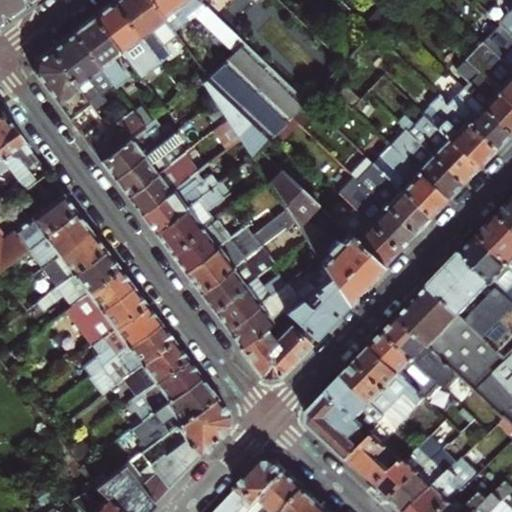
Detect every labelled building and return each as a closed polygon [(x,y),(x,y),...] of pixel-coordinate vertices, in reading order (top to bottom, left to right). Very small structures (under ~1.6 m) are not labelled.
[(0,0),(0,23),(16,11),(30,0),(0,0)] [(92,15),(119,49),(139,76),(150,68),(154,74),(163,67),(159,61),(113,0),(104,6),(92,15)] [(113,0),(159,61),(163,57),(170,52),(163,42),(176,33),(173,29),(150,0),(113,0)] [(215,100),(226,119),(238,138),(251,157),(258,149),(304,102),(197,0),(150,0),(173,29),(190,11),(232,52),(208,76),(203,80),(215,100)] [(401,0),(415,13),(427,0),(401,0)] [(499,22),(511,34),(511,0),(501,0),(504,3),(492,16),(499,22)] [(72,30),(112,83),(114,85),(126,76),(110,55),(119,49),(92,15),(83,22),(72,30)] [(482,40),(511,69),(511,34),(499,22),(482,40)] [(61,40),(49,49),(93,108),(103,100),(98,94),(112,83),(72,30),(61,40)] [(464,59),(511,104),(511,69),(482,40),(481,40),(463,58),(464,59)] [(34,63),(33,71),(98,158),(119,143),(107,127),(93,108),(49,49),(36,57),(34,63)] [(170,52),(163,57),(167,62),(173,57),(170,52)] [(468,92),(510,131),(511,129),(511,104),(464,59),(456,68),(464,76),(458,82),(468,92)] [(144,82),(154,74),(150,68),(139,76),(144,82)] [(334,70),(323,82),(325,84),(333,92),(351,108),(361,97),(334,70)] [(323,82),(306,100),(316,109),(333,92),(325,84),(323,82)] [(453,108),(495,147),(502,140),(510,131),(468,92),(453,108)] [(424,115),(477,165),(484,158),(495,147),(453,108),(438,94),(428,105),(429,106),(422,113),(424,115)] [(107,127),(119,143),(143,125),(131,109),(107,127)] [(0,152),(9,164),(27,188),(35,181),(19,159),(30,150),(25,144),(0,110),(0,152)] [(406,129),(462,181),(469,174),(477,165),(424,115),(415,123),(404,113),(397,120),(406,129)] [(153,117),(143,125),(149,132),(159,125),(153,117)] [(212,130),(226,147),(238,138),(226,119),(212,130)] [(149,132),(143,125),(119,143),(98,158),(105,167),(112,177),(176,129),(170,120),(161,127),(159,125),(149,132)] [(183,137),(176,129),(112,177),(120,187),(126,195),(177,156),(170,146),(183,137)] [(391,145),(447,197),(455,189),(462,181),(406,129),(391,145)] [(372,162),(429,216),(438,207),(447,197),(391,145),(389,143),(372,162)] [(330,277),(346,302),(363,285),(382,265),(338,224),(258,149),(251,157),(265,179),(286,210),(292,220),(330,277)] [(0,170),(9,164),(0,152),(0,170)] [(183,152),(177,156),(126,195),(132,204),(139,213),(196,170),(197,170),(183,152)] [(256,186),(265,179),(251,157),(242,164),(256,186)] [(356,178),(413,232),(420,225),(429,216),(372,162),(367,157),(351,173),(353,176),(356,178)] [(202,180),(196,170),(139,213),(145,221),(153,231),(219,181),(227,175),(221,167),(211,175),(209,174),(202,180)] [(337,192),(368,221),(397,249),(405,241),(413,232),(356,178),(353,176),(337,192)] [(227,192),(219,181),(153,231),(159,239),(167,249),(195,227),(210,217),(205,209),(221,196),(227,192)] [(0,268),(19,253),(76,211),(68,200),(62,193),(13,230),(14,231),(5,238),(0,231),(0,268)] [(205,209),(210,217),(212,215),(220,213),(228,206),(221,196),(205,209)] [(511,201),(510,204),(500,215),(511,226),(511,201)] [(228,237),(183,271),(191,281),(198,291),(256,247),(292,220),(286,210),(250,237),(241,227),(228,237)] [(41,267),(90,229),(83,220),(76,211),(19,253),(24,260),(31,254),(41,267)] [(210,217),(195,227),(198,230),(214,218),(212,215),(210,217)] [(346,215),(338,224),(382,265),(389,258),(397,249),(368,221),(361,229),(346,215)] [(481,235),(511,265),(511,226),(500,215),(491,224),(481,235)] [(195,227),(167,249),(175,261),(183,271),(228,237),(214,218),(198,230),(195,227)] [(46,293),(105,249),(97,239),(90,229),(41,267),(48,276),(39,283),(46,293)] [(463,253),(507,294),(511,289),(511,265),(481,235),(472,244),(463,253)] [(256,247),(198,291),(206,301),(212,309),(255,276),(248,267),(263,256),(256,247)] [(74,300),(118,267),(111,257),(105,249),(46,293),(36,301),(42,310),(62,295),(69,305),(74,300)] [(448,269),(431,287),(506,357),(511,350),(511,299),(507,294),(463,253),(448,269)] [(62,339),(132,285),(125,276),(118,267),(74,300),(82,311),(55,332),(61,340),(62,339)] [(255,276),(212,309),(220,320),(225,326),(283,283),(276,273),(261,284),(255,276)] [(287,309),(313,336),(330,318),(346,302),(330,277),(299,300),(287,309)] [(283,283),(225,326),(234,338),(239,345),(287,309),(299,300),(285,281),(283,283)] [(132,285),(62,339),(69,348),(82,338),(89,346),(146,303),(138,293),(132,285)] [(511,350),(506,357),(431,286),(416,302),(400,318),(470,385),(505,418),(511,425),(511,350)] [(88,375),(159,321),(152,312),(146,303),(89,346),(96,355),(81,366),(88,375)] [(287,309),(239,345),(262,375),(268,375),(275,376),(313,336),(287,309)] [(470,385),(400,318),(395,324),(386,333),(439,385),(446,377),(462,393),(470,385)] [(122,377),(173,339),(165,329),(159,321),(88,375),(101,393),(122,377)] [(439,385),(386,333),(380,339),(372,347),(412,387),(425,399),(425,400),(439,385)] [(142,390),(186,357),(181,349),(173,339),(122,377),(136,395),(142,390)] [(364,356),(359,362),(405,404),(406,402),(401,397),(412,387),(372,347),(364,356)] [(131,427),(200,374),(193,365),(186,357),(142,390),(149,399),(134,411),(135,412),(122,421),(128,429),(131,427)] [(403,406),(405,404),(359,362),(353,368),(345,376),(384,416),(398,402),(403,406)] [(146,447),(216,395),(208,385),(200,374),(131,427),(146,447)] [(335,386),(328,394),(360,423),(360,424),(371,433),(381,443),(385,439),(381,435),(388,428),(382,423),(386,418),(384,416),(345,376),(335,386)] [(405,404),(408,410),(411,413),(425,399),(412,387),(401,397),(406,402),(405,404)] [(310,412),(310,425),(340,453),(347,459),(359,447),(348,437),(360,423),(328,394),(310,412)] [(149,463),(168,488),(228,425),(228,418),(228,412),(216,395),(146,447),(140,452),(149,463)] [(408,410),(405,404),(403,406),(398,402),(384,416),(386,418),(393,425),(408,410)] [(511,425),(505,418),(500,423),(511,434),(511,425)] [(361,472),(375,485),(399,460),(381,443),(371,433),(359,447),(347,459),(361,472)] [(383,493),(390,499),(442,450),(435,443),(433,444),(427,438),(416,448),(402,462),(399,460),(375,485),(383,493)] [(397,506),(403,511),(404,511),(463,457),(449,443),(442,450),(390,499),(397,506)] [(463,457),(404,511),(438,511),(471,481),(479,474),(463,457)] [(263,461),(215,511),(214,511),(246,511),(262,495),(286,469),(275,459),(269,460),(263,461)] [(144,480),(129,460),(128,461),(131,465),(128,468),(139,483),(144,480)] [(106,497),(121,511),(145,511),(152,506),(168,488),(149,463),(140,470),(144,480),(139,483),(128,468),(131,465),(128,461),(95,486),(106,497)] [(281,511),(305,487),(295,478),(286,469),(262,495),(246,511),(281,511)] [(471,481),(438,511),(472,511),(486,499),(471,481)] [(495,511),(493,509),(501,500),(511,489),(511,487),(505,481),(486,499),(472,511),(495,511)] [(315,511),(323,504),(313,494),(305,487),(281,511),(315,511)] [(84,511),(121,511),(106,497),(97,505),(83,492),(71,498),(84,511)] [(511,511),(511,509),(501,500),(493,509),(495,511),(511,511)]
